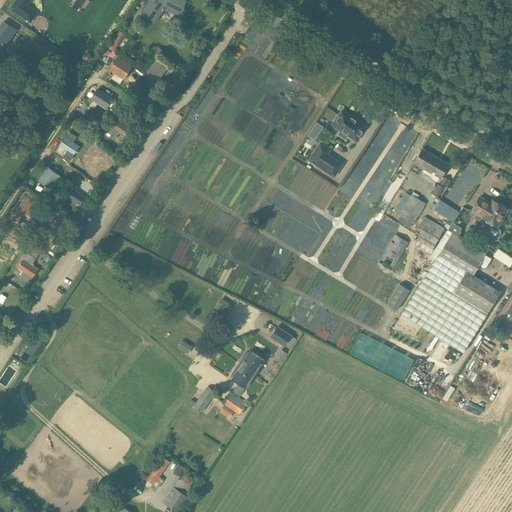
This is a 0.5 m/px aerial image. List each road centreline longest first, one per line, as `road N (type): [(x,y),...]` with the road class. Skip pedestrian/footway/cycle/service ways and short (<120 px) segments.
road 1 (tertiary): [(511,162),(423,117),(248,5)]
road 2 (residential): [(14,344),(172,109)]
road 3 (residential): [(0,221),(100,69)]
road 4 (unclassified): [(172,109),(248,5)]
